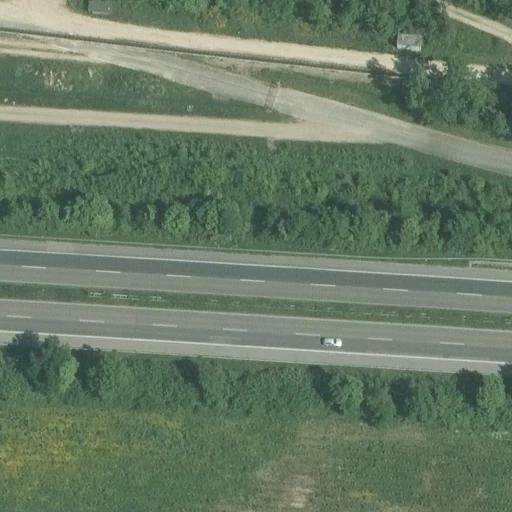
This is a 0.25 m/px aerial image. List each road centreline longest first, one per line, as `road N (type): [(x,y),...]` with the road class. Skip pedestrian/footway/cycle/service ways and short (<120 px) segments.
road 1 (motorway): [(511,303),(0,266)]
road 2 (motorway): [(0,319),(511,354)]
road 3 (track): [(429,134),(0,112)]
